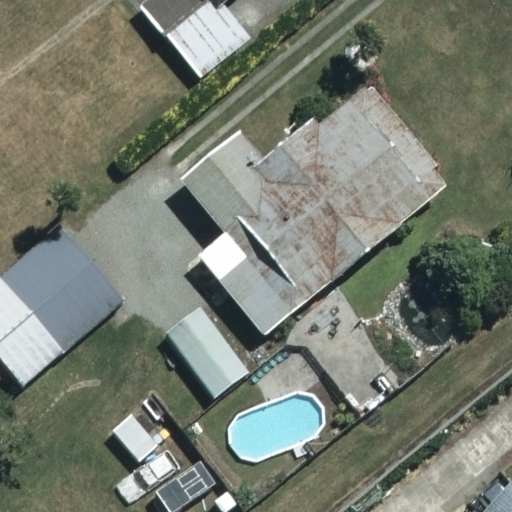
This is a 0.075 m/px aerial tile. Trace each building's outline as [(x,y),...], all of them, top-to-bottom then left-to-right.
[(149,0),(137,9),(194,81),(247,40),(217,3),(220,0),(149,0)] [(442,184),(361,87),(313,127),(307,121),(257,163),(236,139),(180,186),(220,233),(192,257),(260,337),(442,184)] [(0,274),(0,370),(16,390),(120,308),(57,229),(0,274)] [(247,371),(201,310),(165,338),(211,399),(247,371)] [(511,511),(492,492),(473,511),(511,511)]
